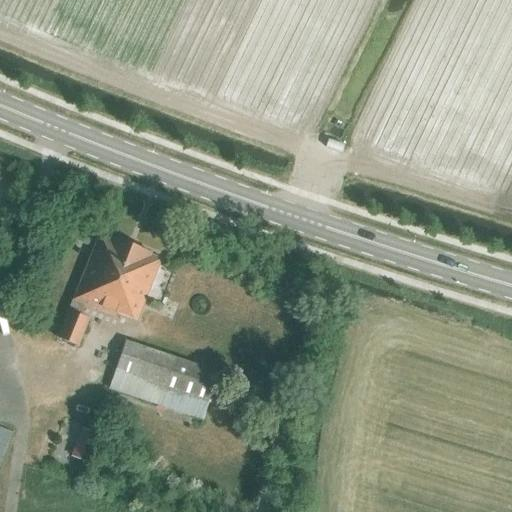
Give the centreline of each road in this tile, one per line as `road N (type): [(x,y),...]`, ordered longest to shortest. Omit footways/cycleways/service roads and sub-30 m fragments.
road 1 (tertiary): [(511,285),(236,198),(0,106)]
road 2 (track): [(4,348),(20,422),(9,511)]
